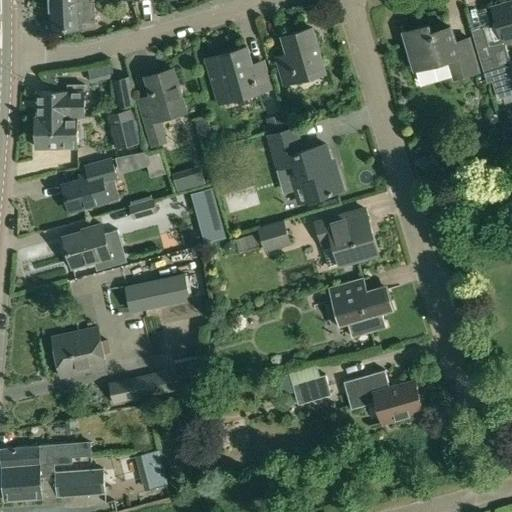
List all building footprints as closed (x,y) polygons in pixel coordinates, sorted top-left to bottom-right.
[(53,3),(50,3),(51,28),(84,26),(83,22),(95,21),(94,0),(53,3)] [(485,34),(474,37),(488,82),(492,80),(498,99),(511,95),(511,67),(505,44),(511,41),(511,0),(493,7),(498,23),(483,27),(485,34)] [(431,24),(405,32),(414,63),(431,58),(433,65),(450,60),(455,79),(479,72),(469,38),(455,42),(451,27),(433,32),(431,24)] [(289,54),(276,57),(284,84),(325,72),(312,28),(284,36),(289,54)] [(219,55),(206,59),(219,103),(231,99),(272,88),(264,61),(253,64),(248,47),(219,55)] [(153,102),(141,105),(153,146),(167,142),(163,128),(163,127),(161,119),(187,111),(174,68),(146,77),(153,102)] [(129,77),(112,80),(118,107),(135,104),(129,77)] [(38,91),(39,116),(69,116),(78,116),(85,116),(85,84),(68,85),(68,91),(38,91)] [(131,109),(109,115),(117,148),(139,143),(131,109)] [(286,116),(286,118),(286,119),(287,121),(289,122),(291,123),(293,123),(294,123),(296,122),(297,121),(298,119),(298,117),(297,115),(296,113),(294,112),(293,112),(291,112),(289,113),(287,114),(286,116)] [(281,114),(265,119),(268,130),(285,125),(281,114)] [(36,116),(36,147),(78,147),(78,116),(69,116),(39,116),(36,116)] [(208,117),(194,120),(198,140),(212,136),(208,117)] [(297,127),(269,136),(278,168),(285,190),(304,185),(308,200),(345,189),(336,159),(332,160),(327,144),(304,150),(297,127)] [(496,143),(493,157),(503,159),(506,145),(496,143)] [(133,169),(129,155),(116,158),(121,172),(133,169)] [(80,180),(63,185),(71,211),(110,200),(119,197),(115,181),(118,180),(113,161),(86,168),(87,172),(89,178),(80,180)] [(188,171),(175,175),(180,192),(193,188),(188,171)] [(211,190),(192,195),(201,225),(220,220),(211,190)] [(154,201),(130,207),(133,219),(157,212),(154,201)] [(365,208),(318,222),(322,237),(332,234),(336,247),(324,250),(329,267),(341,263),(341,264),(378,253),(365,208)] [(285,219),(258,227),(260,233),(263,243),(265,252),(292,244),(285,219)] [(91,228),(64,237),(73,266),(111,253),(101,222),(91,225),(91,228)] [(260,233),(236,240),(239,250),(263,243),(260,233)] [(226,242),(224,246),(226,250),(230,252),(234,251),(236,247),(235,243),(231,241),(226,242)] [(185,274),(127,286),(132,311),(190,299),(185,274)] [(363,277),(328,288),(338,320),(346,318),(348,323),(349,323),(353,337),(387,327),(383,313),(394,309),(387,284),(368,289),(363,277)] [(135,323),(139,341),(171,335),(167,317),(135,323)] [(98,327),(53,337),(62,377),(107,367),(104,352),(110,351),(108,340),(102,342),(98,327)] [(170,370),(127,379),(132,399),(174,390),(170,370)] [(366,376),(345,382),(353,408),(378,401),(384,422),(424,411),(423,406),(426,404),(423,395),(420,394),(416,380),(391,387),(386,370),(366,376)] [(318,378),(293,385),(299,405),(331,395),(325,376),(318,378)] [(74,420),(66,421),(67,434),(75,433),(74,420)] [(1,450),(0,451),(0,461),(2,463),(2,465),(52,463),(71,462),(70,456),(90,455),(89,442),(69,443),(38,445),(1,448),(1,450)] [(159,457),(137,464),(143,489),(164,483),(159,457)] [(52,463),(2,465),(5,499),(42,497),(58,496),(58,495),(103,493),(102,469),(56,472),(55,471),(53,471),(52,463)] [(130,467),(114,469),(116,492),(132,490),(130,467)]
